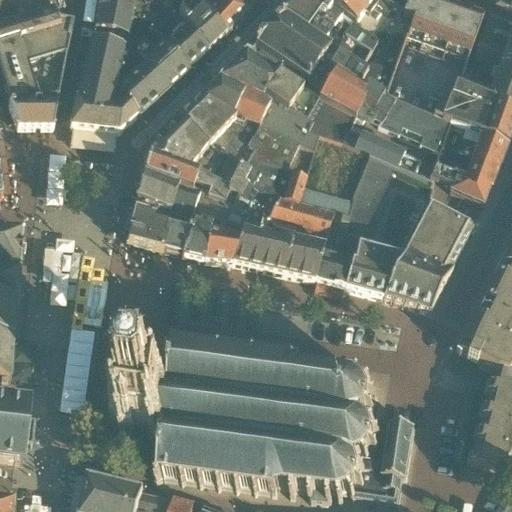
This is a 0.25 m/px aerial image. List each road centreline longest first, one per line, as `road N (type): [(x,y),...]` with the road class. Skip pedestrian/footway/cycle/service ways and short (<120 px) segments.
road 1 (residential): [(171,333),(426,362)]
road 2 (residential): [(426,362),(511,183)]
road 3 (residential): [(468,508),(427,493),(439,471),(441,435),(426,362)]
